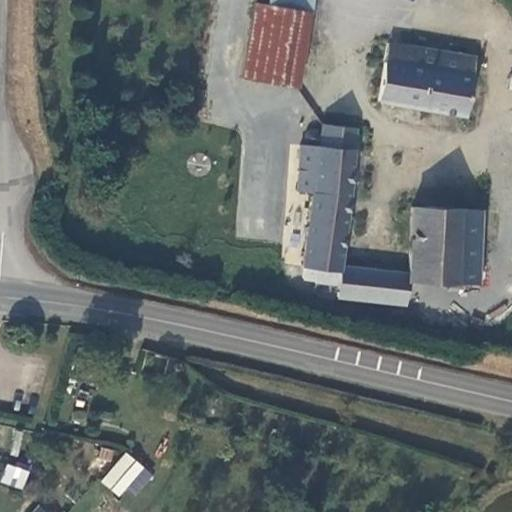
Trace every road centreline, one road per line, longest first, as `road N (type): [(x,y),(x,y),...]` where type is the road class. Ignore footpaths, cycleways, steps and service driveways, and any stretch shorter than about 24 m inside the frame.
road 1 (secondary): [(0,296),(209,328),(511,395)]
road 2 (unclassified): [(6,0),(0,273)]
